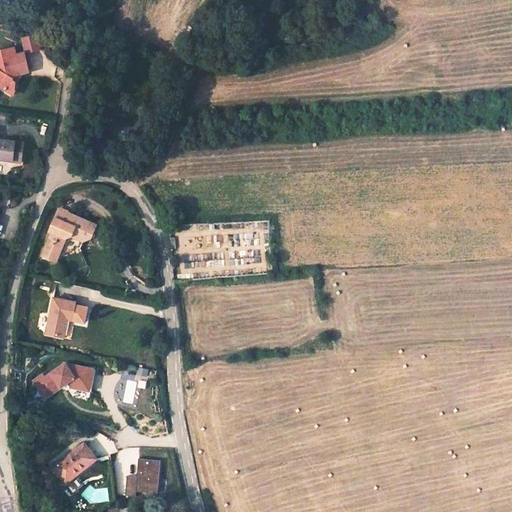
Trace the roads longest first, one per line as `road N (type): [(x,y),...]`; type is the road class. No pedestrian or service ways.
road 1 (residential): [(53,176),(129,184),(147,213),(160,245),(173,396),(198,511)]
road 2 (residential): [(0,485),(11,292),(53,176)]
road 3 (residential): [(78,24),(53,176)]
